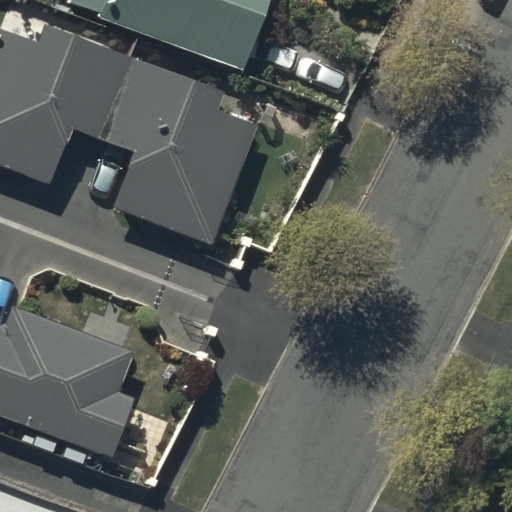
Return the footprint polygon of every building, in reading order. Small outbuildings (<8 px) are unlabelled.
[(263,0),(65,0),(64,4),(98,16),(96,22),(237,72),(263,0)] [(221,97),(41,30),(35,48),(0,34),(0,170),(46,188),(68,130),(135,155),(113,213),(206,248),(251,130),(214,116),(221,97)] [(0,421),(108,461),(128,406),(113,400),(129,357),(10,314),(3,331),(0,329),(0,421)] [(51,453),(54,445),(26,434),(23,442),(51,453)] [(84,457),(64,449),(61,457),(80,465),(84,457)]
